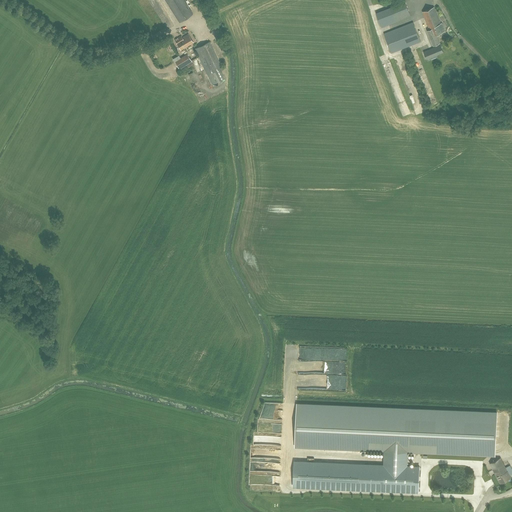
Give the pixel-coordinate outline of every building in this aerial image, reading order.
[(405,1),(397,4),(403,19),(411,16),(405,1)] [(403,19),(397,4),(390,7),(396,22),(403,19)] [(390,7),(376,13),(382,28),(396,22),(390,7)] [(436,35),(445,31),(442,23),(441,24),(434,8),(423,12),(430,30),(428,31),(434,46),(440,44),(436,35)] [(391,52),(421,41),(413,22),(384,33),(391,52)] [(181,49),(193,42),(188,34),(182,37),(181,36),(175,39),(181,49)] [(441,45),(424,52),(427,60),(444,53),(441,45)] [(180,69),(185,66),(192,62),(187,53),(175,61),(180,69)] [(297,404),(295,446),(495,455),(497,413),(297,404)] [(407,451),(385,450),(384,465),(294,461),(293,486),(419,492),(420,466),(415,466),(415,465),(409,465),(409,466),(407,466),(407,451)] [(507,470),(511,468),(510,465),(506,467),(501,457),(490,462),(500,482),(511,477),(507,470)]
